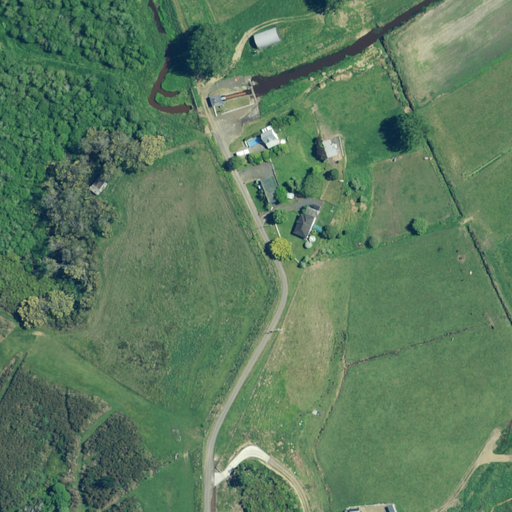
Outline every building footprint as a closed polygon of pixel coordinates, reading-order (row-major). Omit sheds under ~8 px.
[(283,38),(279,26),(256,34),(260,46),(283,38)] [(225,104),(223,93),(212,96),(214,107),(225,104)] [(281,142),(274,128),(262,134),(269,148),(281,142)] [(260,142),(258,136),(247,141),(250,147),(260,142)] [(332,145),(331,140),(324,142),(328,158),(340,155),(337,144),(332,145)] [(282,200),(274,176),(262,180),(271,204),(282,200)] [(90,184),(87,188),(98,196),(101,191),(90,184)] [(317,218),(303,212),(295,233),(308,238),(317,218)]
